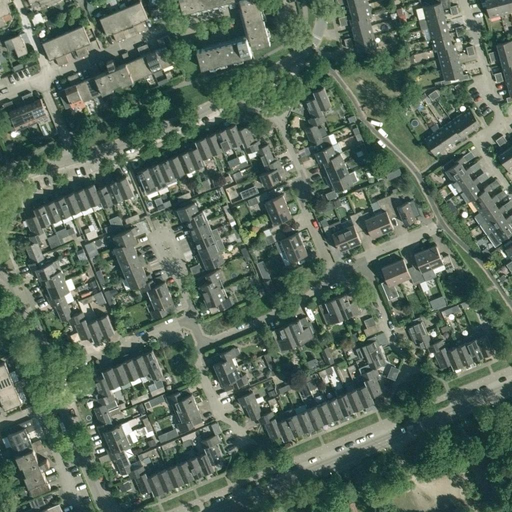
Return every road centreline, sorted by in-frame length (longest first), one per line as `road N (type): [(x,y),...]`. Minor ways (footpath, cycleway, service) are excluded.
road 1 (tertiary): [(216,511),(511,387)]
road 2 (residential): [(331,270),(278,118),(237,93)]
road 3 (residential): [(72,158),(170,126),(237,93)]
road 4 (residential): [(48,375),(194,316)]
road 5 (residential): [(205,344),(302,304),(328,286),(331,270)]
road 6 (residential): [(237,93),(314,40),(319,0)]
road 7 (residential): [(47,77),(169,26)]
road 8 (residential): [(500,118),(464,0)]
road 9 (residential): [(105,511),(58,400)]
road 10 (residential): [(366,256),(408,367)]
